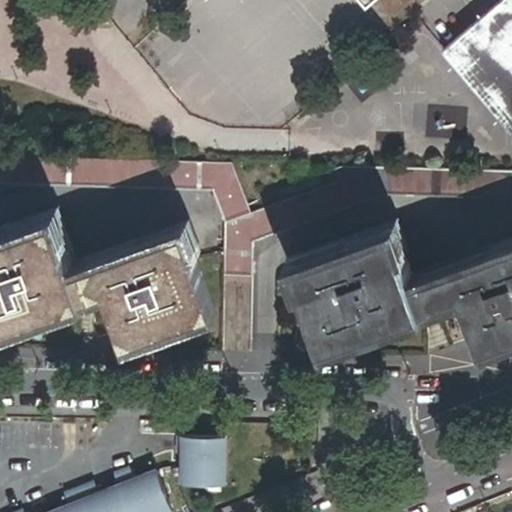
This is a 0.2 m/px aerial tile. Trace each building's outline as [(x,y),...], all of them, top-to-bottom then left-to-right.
[(425,0),(367,0),(392,29),(425,0)] [(511,131),(511,0),(501,0),(443,49),(511,131)] [(222,217),(249,207),(232,164),(0,157),(0,186),(212,192),(222,217)] [(511,172),(377,168),(252,214),(225,224),(224,242),(252,243),(381,197),(390,197),(511,200),(511,172)] [(225,224),(252,214),(249,207),(222,217),(225,224)] [(186,228),(75,268),(55,214),(0,233),(0,327),(106,289),(125,341),(215,308),(186,228)] [(511,245),(414,281),(394,227),(294,263),(323,345),(462,295),(481,348),(511,336),(511,245)] [(252,252),(252,243),(224,242),(223,251),(252,252)] [(251,279),(252,252),(223,251),(222,278),(251,279)] [(225,436),(178,435),(178,453),(183,453),(182,478),(225,479),(225,436)] [(156,472),(135,481),(130,470),(116,476),(120,487),(130,511),(170,511),(172,511),(156,472)] [(130,511),(120,487),(99,495),(94,484),(80,490),(88,511),(130,511)] [(70,507),(56,511),(88,511),(80,490),(65,496),(70,507)]
